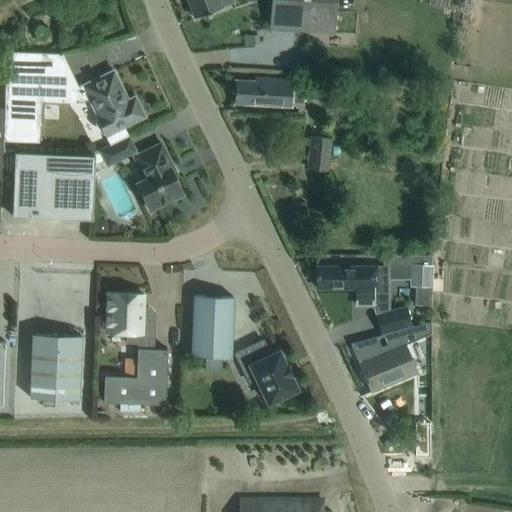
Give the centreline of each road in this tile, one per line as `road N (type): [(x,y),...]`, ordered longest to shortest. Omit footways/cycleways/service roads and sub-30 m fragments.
road 1 (unclassified): [(386,511),(369,449),(251,216)]
road 2 (residential): [(0,249),(156,255),(251,216)]
road 3 (unclassified): [(251,216),(155,0)]
